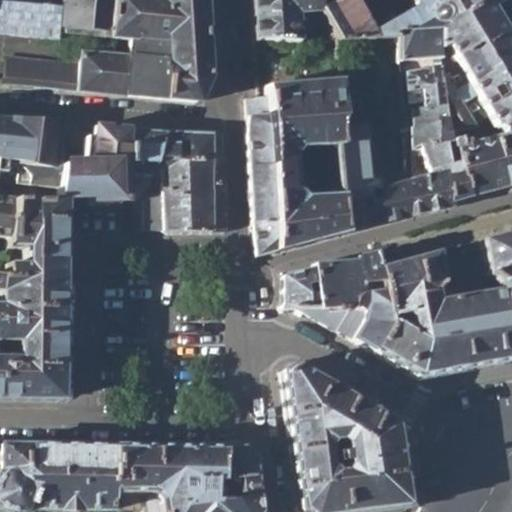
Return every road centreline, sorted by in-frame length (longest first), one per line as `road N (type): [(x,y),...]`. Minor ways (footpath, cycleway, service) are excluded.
road 1 (residential): [(247,426),(0,423)]
road 2 (residential): [(230,122),(0,102)]
road 3 (residential): [(240,337),(303,349),(402,402)]
road 4 (residential): [(220,0),(230,122)]
road 5 (residential): [(402,402),(498,476)]
